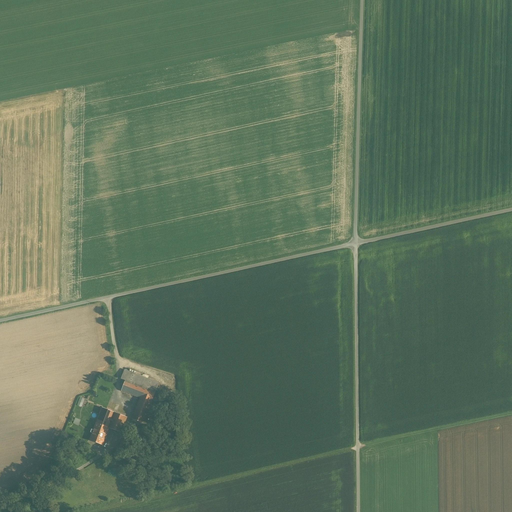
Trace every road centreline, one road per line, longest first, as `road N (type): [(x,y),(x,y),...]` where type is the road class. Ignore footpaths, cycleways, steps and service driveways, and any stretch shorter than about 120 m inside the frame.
road 1 (track): [(511,413),(87,511)]
road 2 (unclassified): [(356,240),(0,319)]
road 3 (unclassified): [(359,511),(356,240)]
road 4 (unclassified): [(362,0),(356,240)]
road 5 (unclassified): [(511,209),(356,240)]
